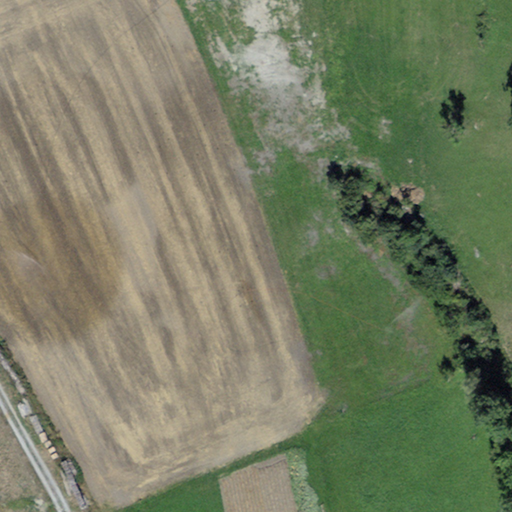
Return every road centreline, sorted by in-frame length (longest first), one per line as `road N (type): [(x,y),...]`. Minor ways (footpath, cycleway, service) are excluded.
road 1 (track): [(129,511),(289,443)]
road 2 (track): [(0,393),(63,511)]
